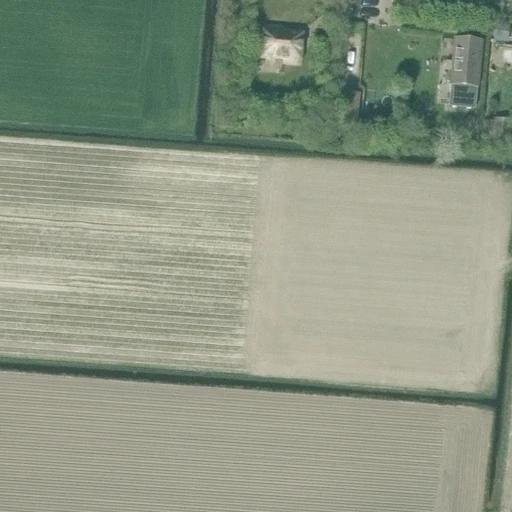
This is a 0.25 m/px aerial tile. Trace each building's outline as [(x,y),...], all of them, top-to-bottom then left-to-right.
[(494,25),(493,41),(504,42),(506,26),(494,25)] [(262,28),(260,58),(283,59),(282,63),(297,64),(300,35),(280,33),(280,29),(262,28)] [(453,40),(451,63),(478,65),(480,43),(453,40)] [(450,85),(448,108),(474,110),(476,88),(478,65),(451,63),(450,85)] [(341,93),(338,127),(356,130),(359,95),(341,93)] [(494,123),(493,138),(508,139),(509,124),(494,123)]
